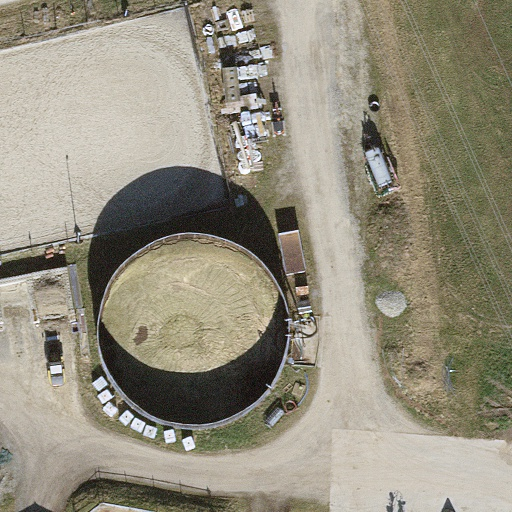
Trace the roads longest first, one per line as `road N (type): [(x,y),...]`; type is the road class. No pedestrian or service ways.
road 1 (track): [(305,0),(353,380),(327,434),(268,471),(224,478),(106,458),(0,403)]
road 2 (track): [(327,434),(511,483)]
